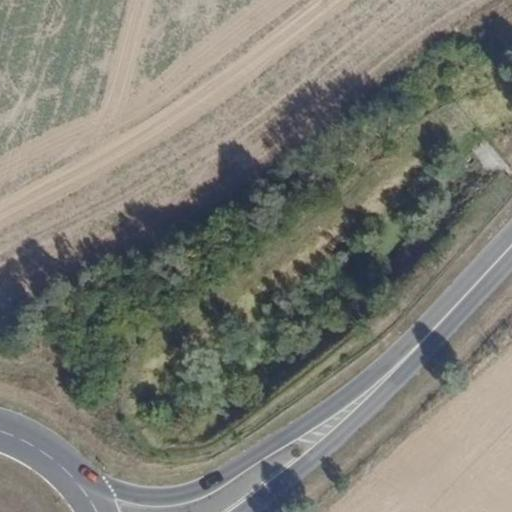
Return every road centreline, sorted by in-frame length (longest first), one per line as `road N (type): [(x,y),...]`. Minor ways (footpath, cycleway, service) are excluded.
road 1 (secondary): [(431,331),(203,487),(140,496),(77,479)]
road 2 (track): [(511,343),(450,406),(309,511)]
road 3 (secondary): [(243,511),(343,431),(431,331)]
